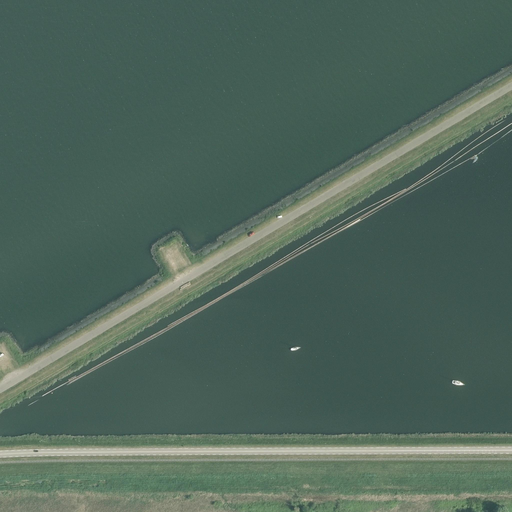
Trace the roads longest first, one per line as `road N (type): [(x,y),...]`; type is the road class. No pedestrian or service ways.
road 1 (unclassified): [(0,389),(511,87)]
road 2 (secondary): [(477,449),(0,453)]
